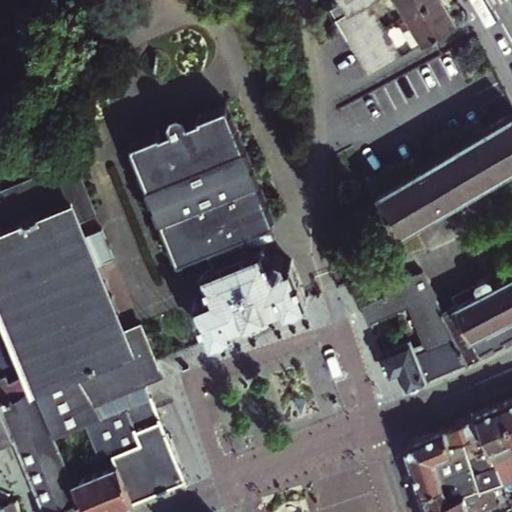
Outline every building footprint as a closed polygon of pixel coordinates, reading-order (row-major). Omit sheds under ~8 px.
[(399,56),(368,0),(364,0),(346,10),(339,0),(336,0),(328,4),(366,75),(399,56)] [(339,0),(346,10),(364,0),(339,0)] [(457,24),(443,0),(401,0),(425,42),(457,24)] [(283,308),(307,299),(291,259),(285,262),(281,253),(275,252),(269,255),(262,239),(256,224),(268,219),(274,216),(227,101),(188,118),(185,109),(177,106),(168,110),(165,117),(169,126),(132,142),(179,256),(197,249),(213,290),(195,298),(211,338),(234,329),(231,321),(246,315),(247,318),(266,311),(265,307),(280,301),(283,308)] [(482,108),(370,174),(379,190),(491,124),(482,108)] [(379,190),(403,230),(426,217),(430,224),(436,220),(431,214),(471,190),(472,195),(478,193),(477,187),(511,166),(511,111),(491,124),(379,190)] [(77,373),(101,414),(155,392),(149,376),(164,370),(159,357),(143,314),(131,319),(106,257),(123,249),(112,220),(94,227),(87,209),(98,205),(77,149),(0,180),(0,289),(31,368),(9,379),(6,373),(0,375),(0,397),(5,409),(37,393),(77,373)] [(268,219),(256,224),(262,239),(274,234),(268,219)] [(457,364),(468,359),(444,310),(423,269),(380,281),(385,293),(361,304),(367,319),(409,303),(425,340),(412,345),(409,338),(380,350),(390,373),(399,369),(406,387),(457,364)] [(468,359),(483,352),(475,334),(511,314),(511,273),(495,283),(492,276),(487,274),(478,279),(476,284),(479,291),(444,310),(468,359)] [(97,421),(113,461),(72,478),(85,511),(98,511),(188,475),(187,473),(161,407),(155,392),(101,414),(77,373),(37,393),(55,437),(97,421)] [(55,437),(37,393),(5,409),(0,411),(0,441),(15,435),(46,511),(85,511),(72,478),(55,437)] [(511,417),(507,406),(481,417),(497,458),(506,479),(509,487),(511,485),(511,417)] [(448,430),(454,447),(465,442),(482,489),(506,479),(497,458),(481,417),(448,430)] [(470,493),(455,451),(454,447),(448,430),(416,443),(412,454),(431,509),(470,493)] [(431,511),(476,511),(495,505),(492,497),(484,500),(480,490),(470,493),(431,509),(431,511)] [(0,511),(24,511),(18,495),(0,502),(0,511)]
